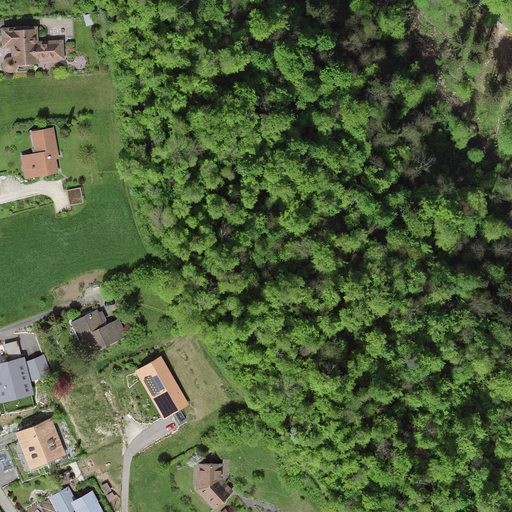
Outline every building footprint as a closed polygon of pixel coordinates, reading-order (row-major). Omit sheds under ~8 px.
[(36,60),(61,58),(60,43),(35,45),(34,30),(12,31),(12,29),(7,30),(8,31),(3,32),(4,46),(13,46),(14,65),(36,64),(36,60)] [(36,174),(43,173),(43,176),(49,175),(48,171),(54,169),(52,159),(56,158),(50,130),(40,132),(39,129),(29,131),(33,156),(23,158),(25,171),(35,169),(36,174)] [(98,349),(125,336),(117,320),(104,327),(97,311),(90,314),(89,314),(86,315),(86,316),(71,323),(71,324),(78,321),(88,343),(93,340),(98,349)] [(33,393),(24,358),(0,364),(0,394),(2,401),(33,393)] [(187,404),(161,358),(138,371),(164,417),(187,404)] [(49,418),(16,432),(20,444),(25,442),(34,464),(58,455),(53,444),(58,442),(49,418)] [(230,493),(223,485),(228,480),(229,461),(222,461),(222,465),(220,465),(212,465),(212,464),(210,464),(210,465),(198,464),(198,465),(204,465),(203,483),(198,489),(215,507),(209,511),(230,511),(221,502),(230,493)] [(73,503),(78,511),(100,511),(90,493),(73,503)]
